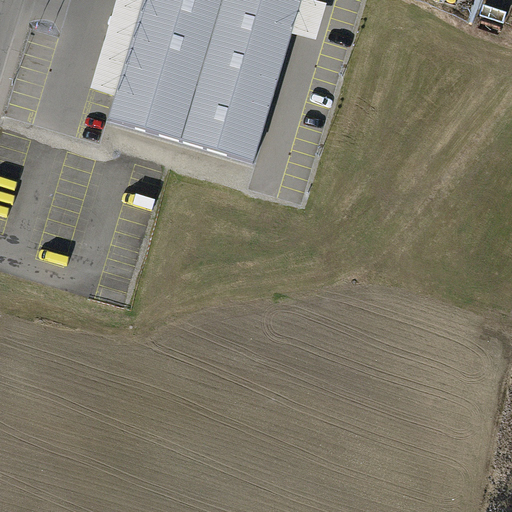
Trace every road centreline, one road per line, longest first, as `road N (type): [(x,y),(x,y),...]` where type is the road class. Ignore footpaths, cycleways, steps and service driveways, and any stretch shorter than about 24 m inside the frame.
road 1 (unknown): [(14,267),(77,286),(93,283),(104,274),(144,165),(55,127)]
road 2 (unknown): [(55,127),(14,267)]
